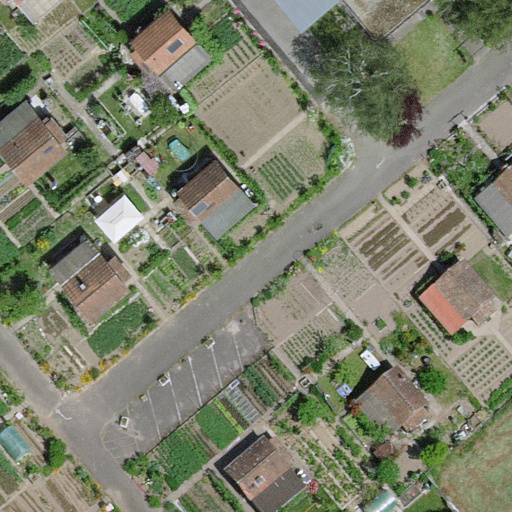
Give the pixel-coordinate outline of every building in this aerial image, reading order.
[(283,0),(307,28),(340,0),(347,0),(383,43),(434,0),(283,0)] [(170,6),(135,36),(159,63),(193,33),(170,6)] [(38,114),(2,144),(25,173),(62,144),(38,114)] [(215,155),(181,185),(203,209),(237,179),(215,155)] [(511,170),(497,183),(511,200),(511,170)] [(100,251),(67,278),(93,311),(126,284),(100,251)] [(492,297),(462,262),(436,284),(466,319),(492,297)] [(426,405),(397,370),(371,391),(401,426),(426,405)] [(264,441),(229,470),(251,498),(286,469),(264,441)]
